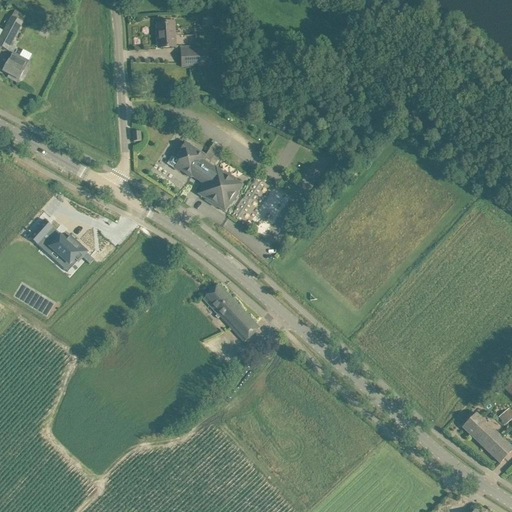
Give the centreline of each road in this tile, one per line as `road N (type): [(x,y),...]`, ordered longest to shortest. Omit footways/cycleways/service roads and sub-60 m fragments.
road 1 (tertiary): [(511,502),(377,404),(219,257),(117,193)]
road 2 (unclassified): [(117,193),(126,140),(113,0)]
road 3 (unknown): [(124,112),(155,103),(179,108),(256,154)]
road 4 (tertiary): [(117,193),(0,128)]
